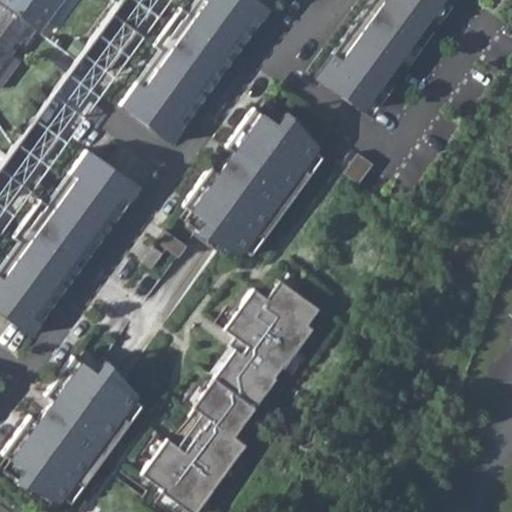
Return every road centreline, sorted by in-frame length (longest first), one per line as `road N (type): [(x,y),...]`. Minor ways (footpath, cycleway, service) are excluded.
road 1 (residential): [(0,412),(249,69)]
road 2 (residential): [(249,69),(374,153),(476,18)]
